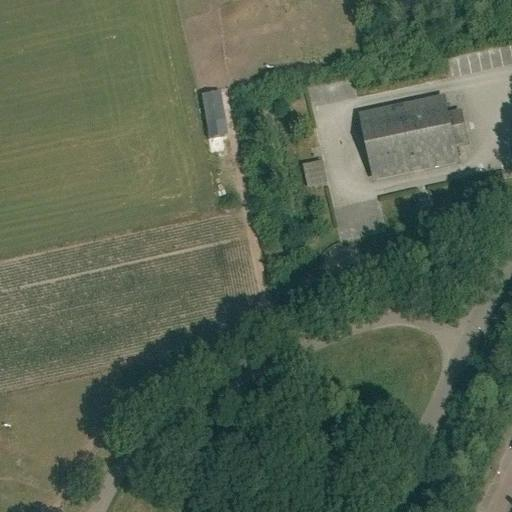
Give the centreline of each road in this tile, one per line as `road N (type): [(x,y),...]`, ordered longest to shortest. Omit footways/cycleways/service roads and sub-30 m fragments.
road 1 (unclassified): [(98,511),(140,441),(178,411),(330,332),(399,316),(423,317),(468,337)]
road 2 (unclassified): [(386,511),(468,337)]
